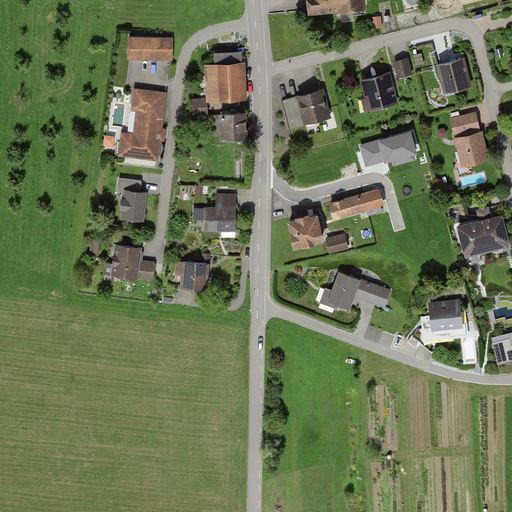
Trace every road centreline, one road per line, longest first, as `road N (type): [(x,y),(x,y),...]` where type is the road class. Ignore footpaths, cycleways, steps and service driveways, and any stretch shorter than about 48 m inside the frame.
road 1 (residential): [(491,89),(477,38),(452,24),(259,71)]
road 2 (residential): [(256,23),(212,31),(185,55),(159,248)]
road 3 (residential): [(511,379),(439,371),(258,307)]
road 4 (unclassified): [(258,307),(252,511)]
road 5 (residential): [(260,176),(296,197),(376,178),(388,189),(399,227)]
road 6 (unclassified): [(260,176),(258,307)]
